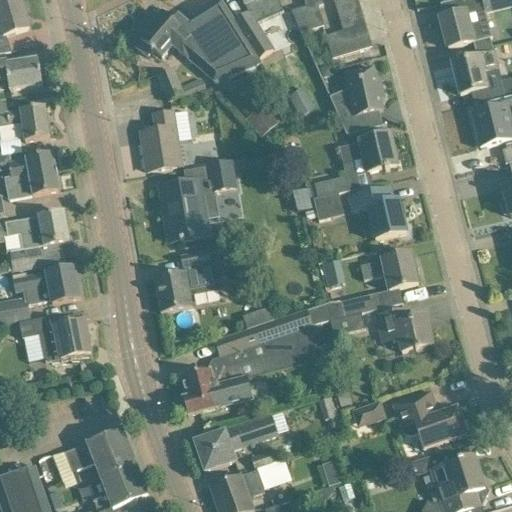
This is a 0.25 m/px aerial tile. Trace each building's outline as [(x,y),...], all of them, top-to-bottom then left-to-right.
[(9,4),(7,0),(0,0),(0,55),(9,52),(5,40),(30,32),(20,0),(9,4)] [(289,29),(276,0),(241,0),(246,10),(262,3),(268,17),(268,16),(277,35),(289,29)] [(303,0),(306,10),(292,14),(301,33),(302,37),(325,29),(324,24),(320,10),(325,8),(321,0),(303,0)] [(373,50),(357,0),(333,0),(344,34),(327,39),(334,62),(373,50)] [(511,0),(466,0),(462,1),(456,3),(459,16),(441,21),(449,52),(493,40),(486,17),(511,10),(511,0)] [(228,80),(261,65),(260,62),(235,23),(222,3),(187,26),(175,16),(169,23),(163,18),(151,30),(145,25),(129,44),(147,59),(151,55),(153,57),(154,55),(162,61),(173,49),(188,63),(204,77),(215,86),(228,80)] [(251,14),(235,23),(260,62),(275,53),(251,14)] [(511,81),(502,84),(496,56),(453,67),(461,99),(477,94),(480,106),(483,105),(492,103),(503,100),(511,97),(511,81)] [(0,65),(0,81),(8,81),(10,94),(43,89),(39,63),(8,68),(7,65),(0,65)] [(334,79),(332,68),(321,71),(324,81),(334,79)] [(377,85),(374,71),(346,78),(349,92),(330,101),(348,138),(368,133),(364,118),(384,114),(381,103),(385,102),(381,84),(377,85)] [(169,105),(184,99),(173,74),(159,80),(169,105)] [(304,92),(289,102),(302,122),(317,113),(304,92)] [(484,113),(472,116),(481,152),(505,146),(506,152),(502,153),(506,168),(511,166),(511,97),(503,100),(492,103),(483,105),(485,113),(484,113)] [(7,116),(5,102),(0,103),(0,145),(25,141),(25,145),(51,142),(46,110),(21,114),(7,116)] [(262,140),(279,125),(263,108),(247,123),(262,140)] [(147,175),(167,172),(177,171),(174,147),(179,146),(174,116),(161,118),(163,133),(141,136),(147,175)] [(391,173),(390,171),(397,169),(390,138),(358,146),(359,147),(340,151),(347,180),(316,187),(319,202),(317,203),(340,197),(350,195),(350,194),(374,189),(370,175),(385,172),(386,174),(391,173)] [(11,204),(33,200),(60,195),(54,158),(34,161),(26,163),(27,163),(9,167),(12,184),(7,185),(11,204)] [(210,184),(182,189),(163,192),(170,246),(181,244),(181,246),(194,244),(193,242),(212,239),(205,201),(215,199),(215,196),(232,193),(228,165),(208,168),(210,184)] [(394,205),(391,191),(351,200),(354,216),(369,212),(377,244),(407,237),(399,203),(394,205)] [(329,213),(343,210),(340,197),(317,203),(315,203),(320,224),(331,222),(329,213)] [(41,250),(41,251),(70,246),(64,216),(18,224),(6,225),(8,240),(20,238),(23,253),(41,250)] [(41,251),(41,250),(23,253),(10,255),(10,253),(8,254),(7,254),(9,275),(13,274),(13,275),(43,270),(41,251)] [(155,281),(162,317),(193,311),(188,285),(196,283),(198,293),(222,289),(217,265),(212,266),(210,254),(182,259),(185,275),(155,281)] [(400,292),(419,288),(414,268),(412,269),(410,262),(413,262),(412,257),(381,264),(381,265),(362,270),(365,284),(382,280),(386,295),(400,292)] [(0,328),(30,323),(28,309),(51,305),(52,308),(81,302),(75,271),(28,280),(27,276),(13,279),(13,282),(16,296),(23,295),(25,304),(0,308),(0,328)] [(309,314),(314,329),(332,325),(346,322),(362,318),(381,313),(377,297),(342,306),(341,306),(332,307),(309,314)] [(270,310),(243,319),(247,332),(275,323),(270,310)] [(411,324),(408,312),(389,317),(376,320),(382,346),(398,342),(401,356),(417,352),(417,354),(420,353),(420,352),(433,348),(427,321),(411,324)] [(309,314),(234,339),(215,345),(220,361),(214,363),(209,370),(210,373),(182,381),(188,402),(184,403),(188,419),(221,411),(220,411),(253,402),(248,382),(324,362),(318,341),(314,329),(309,314)] [(335,340),(365,332),(362,318),(346,322),(332,325),(335,340)] [(48,333),(45,321),(21,326),(24,342),(41,339),(46,366),(91,357),(85,326),(48,333)] [(189,332),(174,336),(178,352),(193,349),(189,332)] [(398,423),(436,409),(431,395),(393,408),(398,423)] [(359,432),(387,423),(381,405),(353,414),(359,432)] [(439,418),(436,409),(398,423),(401,433),(403,432),(404,436),(407,439),(412,440),(419,437),(424,453),(467,439),(458,411),(439,418)] [(214,439),(195,445),(206,476),(225,469),(237,465),(233,455),(273,441),(279,439),(273,420),(266,422),(226,436),(225,435),(214,439)] [(123,433),(65,457),(73,475),(95,467),(106,496),(90,503),(94,511),(120,511),(148,501),(149,500),(123,433)] [(276,452),(252,460),(256,471),(280,463),(276,452)] [(445,470),(441,458),(445,456),(444,455),(411,466),(415,477),(419,479),(432,475),(442,505),(435,507),(428,504),(424,511),(482,511),(482,509),(487,499),(475,460),(464,464),(463,462),(459,464),(459,465),(445,470)] [(217,511),(254,511),(251,501),(260,497),(264,495),(264,494),(292,485),(285,463),(257,473),(257,474),(210,490),(217,511)] [(51,511),(38,468),(0,481),(0,507),(1,511),(51,511)] [(54,511),(62,509),(57,495),(49,498),(54,511)] [(152,511),(148,501),(120,511),(152,511)]
